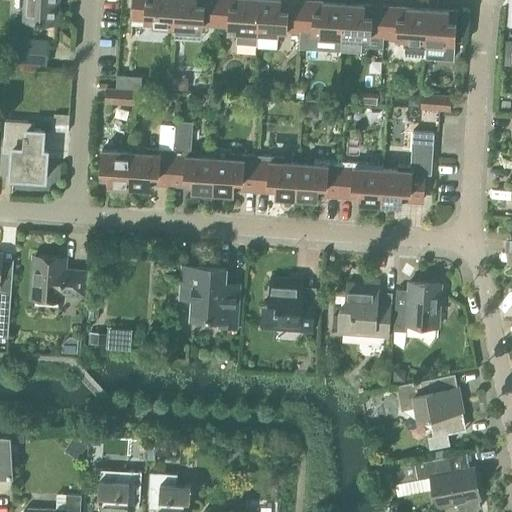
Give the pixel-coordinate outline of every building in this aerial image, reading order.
[(58,0),(26,0),(25,21),(36,22),(36,23),(41,23),(41,22),(48,22),(47,34),(56,35),(58,0)] [(132,0),(131,23),(174,26),(175,0),(132,0)] [(175,0),(174,26),(176,26),(175,39),(201,40),(202,23),(216,24),(217,0),(175,0)] [(257,44),(257,32),(258,32),(260,0),(217,0),(216,24),(237,26),(237,31),(236,43),(257,44)] [(260,0),(258,32),(279,33),(279,29),(300,30),(302,4),(290,3),(289,0),(260,0)] [(302,4),(300,30),(321,31),(321,36),(342,38),(344,3),(315,1),(314,4),(302,4)] [(341,50),(362,51),(363,39),(363,34),(384,36),(386,9),(373,9),(374,5),(344,3),(342,38),(341,50)] [(405,42),(405,54),(425,56),(428,9),(399,7),(398,10),(386,9),(384,36),(396,37),(396,42),(405,42)] [(454,41),(456,41),(458,11),(428,9),(425,56),(450,57),(453,54),(454,41)] [(20,38),(19,64),(47,66),(48,39),(20,38)] [(117,78),(116,88),(125,89),(126,75),(117,75),(117,78)] [(255,77),(254,97),(276,99),(278,78),(255,77)] [(252,95),(253,85),(247,84),(243,87),(244,94),(252,95)] [(106,102),(135,104),(136,90),(127,89),(125,89),(116,88),(106,88),(106,102)] [(304,100),(305,89),(298,89),(296,99),(304,100)] [(360,93),(359,103),(377,104),(378,94),(360,93)] [(452,96),(422,94),(421,108),(431,108),(451,110),(452,96)] [(419,105),(420,96),(414,95),(410,99),(409,105),(419,105)] [(5,121),(3,147),(13,148),(13,153),(11,172),(11,177),(26,178),(46,180),(48,159),(48,150),(43,149),(45,131),(28,130),(28,122),(5,121)] [(201,156),(201,151),(190,150),(190,144),(192,144),(193,122),(176,121),(174,149),(172,181),(184,182),(184,186),(192,186),(192,191),(213,193),(215,157),(201,156)] [(415,131),(413,165),(399,165),(398,169),(383,168),(381,204),(402,205),(402,201),(411,201),(411,198),(425,199),(426,175),(433,176),(435,132),(415,131)] [(172,181),(174,149),(132,146),(131,151),(132,151),(129,187),(151,188),(151,183),(159,184),(159,180),(172,181)] [(102,149),(100,180),(109,181),(109,185),(129,187),(132,151),(131,151),(102,149)] [(216,149),(215,157),(213,193),(234,194),(234,189),(243,190),(243,186),(256,187),(258,155),(244,154),(230,153),(230,150),(216,149)] [(297,198),(299,163),(285,162),(285,157),(258,155),(256,187),(268,188),(268,191),(276,192),(276,197),(297,198)] [(299,163),(297,198),(318,200),(318,195),(327,195),(327,192),(340,193),(342,161),(315,159),(314,164),(299,163)] [(381,204),(383,168),(369,167),(369,162),(342,161),(340,193),(352,194),(352,197),(360,198),(360,203),(381,204)] [(0,252),(0,336),(8,337),(11,299),(13,275),(2,275),(3,253),(0,252)] [(66,258),(35,255),(31,298),(63,300),(64,293),(85,295),(87,271),(66,270),(66,258)] [(226,269),(184,266),(181,297),(193,298),(192,318),(221,320),(221,325),(237,326),(239,291),(224,290),(226,269)] [(304,274),(289,273),(289,278),(271,277),(269,302),(264,302),(262,327),(282,329),(282,323),(305,324),(305,330),(314,331),(316,298),(303,297),(304,274)] [(364,283),(347,282),(345,307),(340,307),(338,333),(358,334),(358,328),(382,329),(381,336),(390,336),(392,303),(379,302),(380,279),(365,278),(364,283)] [(408,307),(396,306),(394,330),(406,331),(407,324),(438,327),(441,284),(409,282),(408,307)] [(133,330),(109,329),(107,350),(131,352),(133,330)] [(86,341),(98,342),(99,334),(87,333),(86,341)] [(451,444),(449,433),(455,432),(454,427),(466,425),(460,398),(458,396),(456,387),(458,387),(455,373),(397,385),(402,410),(417,407),(429,415),(433,435),(428,436),(431,448),(451,444)] [(13,430),(13,442),(24,442),(24,430),(13,430)] [(0,435),(0,488),(14,488),(10,436),(0,435)] [(75,437),(67,448),(79,457),(87,446),(75,437)] [(149,439),(148,452),(150,452),(156,452),(161,452),(162,440),(149,439)] [(148,452),(147,460),(156,461),(156,452),(150,452),(148,452)] [(450,456),(393,467),(399,495),(434,488),(438,507),(457,503),(459,510),(461,511),(476,511),(481,506),(479,498),(480,498),(474,467),(453,471),(450,456)] [(102,470),(101,480),(100,496),(105,496),(104,511),(129,511),(130,501),(142,502),(143,473),(123,471),(102,470)] [(179,475),(172,474),(151,473),(150,503),(161,503),(160,511),(185,511),(186,501),(192,501),(193,486),(179,485),(179,475)] [(58,494),(57,511),(28,509),(27,511),(80,511),(81,496),(67,495),(58,494)]
